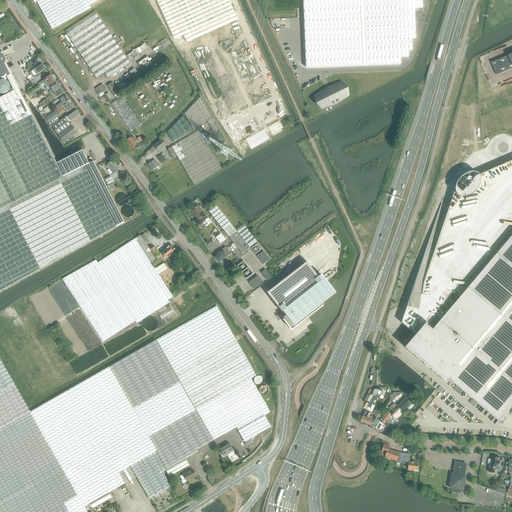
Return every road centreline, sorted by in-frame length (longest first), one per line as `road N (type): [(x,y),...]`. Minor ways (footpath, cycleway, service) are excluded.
road 1 (primary): [(316,511),(320,468),(467,0)]
road 2 (primary): [(458,0),(387,226),(283,500)]
road 3 (tertiary): [(275,359),(12,0)]
road 4 (unclassified): [(362,399),(354,424),(391,441),(511,451)]
